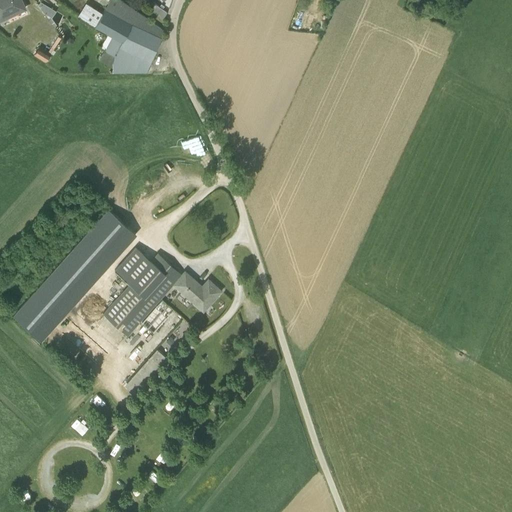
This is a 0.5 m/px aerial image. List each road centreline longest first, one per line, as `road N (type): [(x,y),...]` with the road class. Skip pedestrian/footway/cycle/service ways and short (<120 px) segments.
road 1 (track): [(341,511),(248,230)]
road 2 (unclassified): [(248,230),(176,60),(181,0)]
